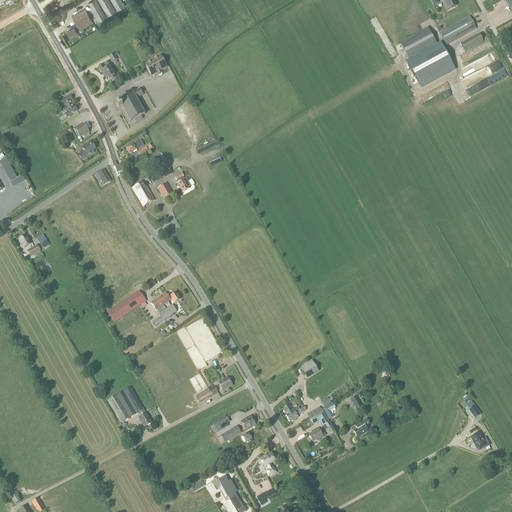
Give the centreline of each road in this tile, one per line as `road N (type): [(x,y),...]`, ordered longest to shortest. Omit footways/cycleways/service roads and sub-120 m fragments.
road 1 (unclassified): [(252,382),(14,511)]
road 2 (tertiary): [(252,382),(186,271),(144,222),(114,158)]
road 3 (tertiary): [(114,158),(35,5)]
road 4 (tertiary): [(327,511),(252,382)]
road 5 (track): [(333,511),(454,443)]
road 6 (unclassified): [(0,234),(114,158)]
